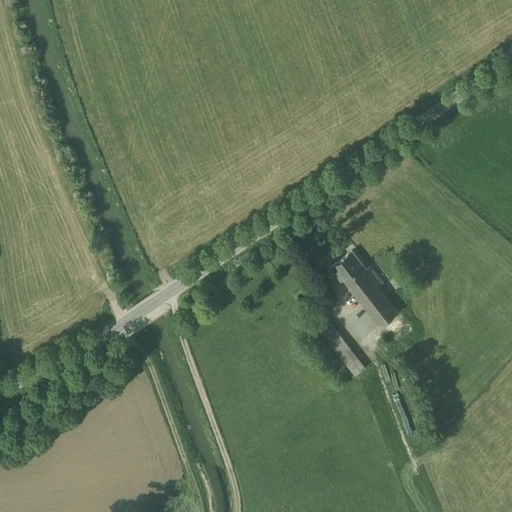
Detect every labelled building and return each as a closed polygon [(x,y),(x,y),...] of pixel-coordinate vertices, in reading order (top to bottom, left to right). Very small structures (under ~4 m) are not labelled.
[(366,269),(352,250),(331,266),(342,279),(344,277),(349,283),(366,269)] [(366,269),(349,283),(380,323),(398,309),(378,284),(382,281),(370,266),(366,269)] [(319,306),(308,314),(313,320),(323,312),(319,306)] [(343,337),(323,312),(313,320),(333,345),(343,337)] [(365,366),(343,337),(333,345),(355,374),(365,366)]
